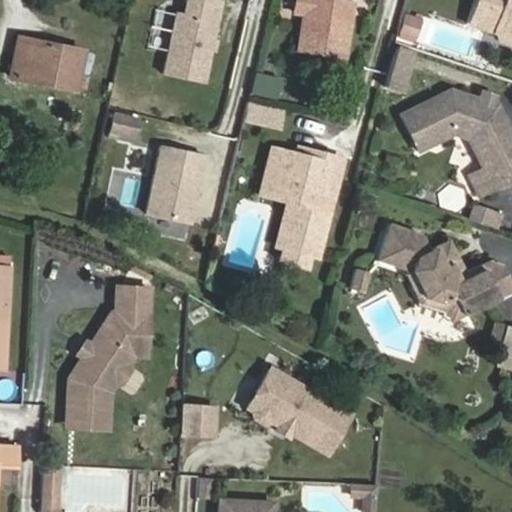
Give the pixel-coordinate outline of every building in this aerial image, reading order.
[(220,0),(219,0),(191,0),(188,15),(176,13),(162,74),(201,83),(220,0)] [(305,0),(304,8),(299,44),(344,51),(351,8),(347,7),(347,0),(305,0)] [(511,0),(477,0),(470,25),(496,33),(498,41),(511,44),(511,43),(511,0)] [(415,39),(421,21),(406,17),(401,34),(415,39)] [(75,90),(83,51),(18,37),(10,76),(75,90)] [(394,48),(384,88),(401,92),(411,52),(394,48)] [(511,135),(496,104),(480,99),(451,90),(401,115),(419,152),(453,135),(469,139),(483,169),(469,176),(478,196),(511,179),(511,135)] [(134,137),(139,119),(114,113),(110,132),(134,137)] [(298,154),(306,156),(309,145),(301,143),(299,150),(298,154)] [(319,252),(344,154),(309,145),(306,156),(298,154),(299,150),(274,144),(267,170),(281,173),(276,193),(290,196),(278,241),(319,252)] [(204,156),(160,146),(145,213),(188,224),(204,156)] [(276,193),(281,173),(267,170),(262,189),(276,193)] [(473,205),(468,220),(496,229),(500,214),(473,205)] [(449,323),(511,292),(511,288),(501,265),(488,261),(466,272),(449,240),(430,250),(422,234),(390,224),(377,260),(411,272),(425,299),(441,305),(442,304),(449,323)] [(0,340),(5,341),(8,268),(0,267),(0,340)] [(351,289),(364,292),(369,272),(356,269),(351,289)] [(68,379),(67,406),(108,408),(109,391),(114,383),(121,383),(129,371),(125,365),(131,356),(142,354),(148,287),(115,284),(114,310),(110,310),(94,339),(101,343),(86,366),(76,366),(68,379)] [(511,328),(505,327),(494,366),(511,370),(511,328)] [(349,414),(270,370),(248,409),(253,412),(255,419),(265,424),(272,422),(327,453),(349,414)] [(108,408),(67,406),(66,426),(107,428),(108,408)] [(213,410),(181,408),(179,436),(212,438),(213,410)] [(16,445),(0,444),(0,464),(15,466),(16,445)] [(58,466),(43,465),(41,500),(56,501),(58,466)] [(354,484),(353,495),(365,496),(364,511),(375,511),(378,486),(354,484)] [(56,501),(41,500),(40,511),(59,511),(56,510),(56,501)] [(221,503),(220,511),(273,511),(274,506),(221,503)]
